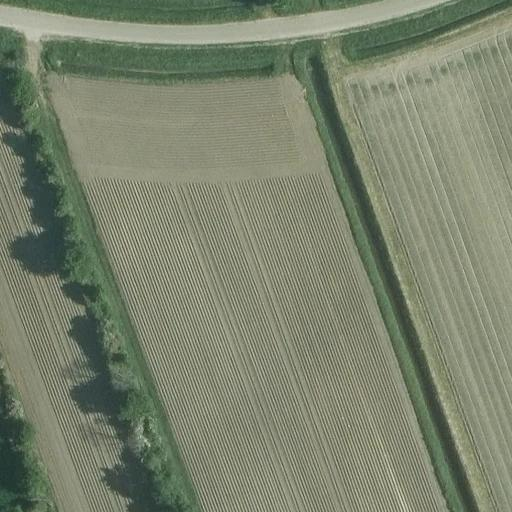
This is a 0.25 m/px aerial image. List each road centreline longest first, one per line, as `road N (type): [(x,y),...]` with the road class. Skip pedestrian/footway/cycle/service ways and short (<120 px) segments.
road 1 (track): [(37,23),(20,67),(183,511)]
road 2 (unclassified): [(0,16),(235,31),(341,24),(430,0)]
